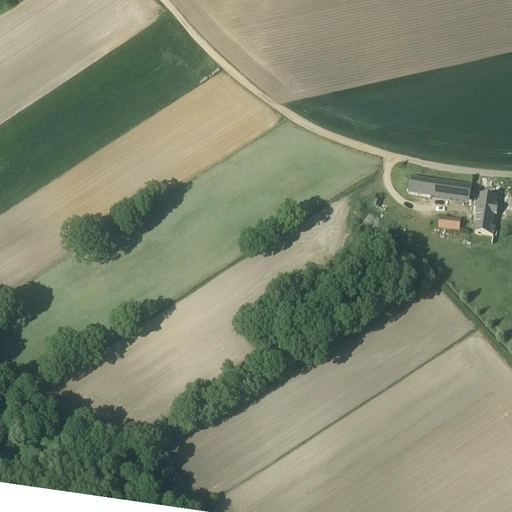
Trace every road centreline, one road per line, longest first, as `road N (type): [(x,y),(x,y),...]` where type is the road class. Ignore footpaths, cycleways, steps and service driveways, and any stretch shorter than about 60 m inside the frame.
road 1 (track): [(381,153),(334,138),(262,97),(163,0)]
road 2 (track): [(159,511),(124,469),(0,403)]
road 3 (unclassified): [(511,173),(381,153)]
road 4 (track): [(511,363),(423,269)]
